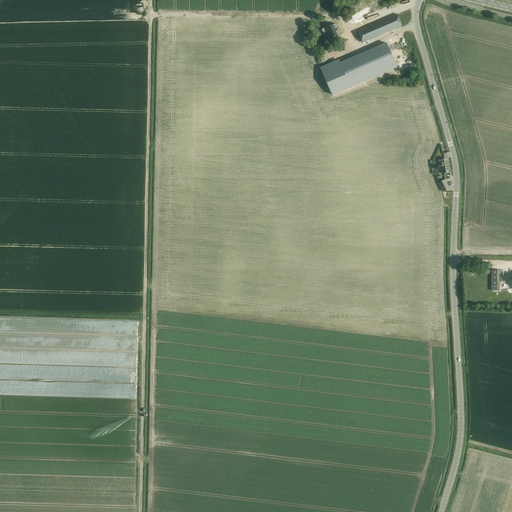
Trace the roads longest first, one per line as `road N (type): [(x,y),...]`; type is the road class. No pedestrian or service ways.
road 1 (tertiary): [(442,511),(462,427),(456,181),(418,33),(419,0)]
road 2 (track): [(151,14),(140,511)]
road 3 (track): [(151,0),(151,14),(335,14),(349,27)]
